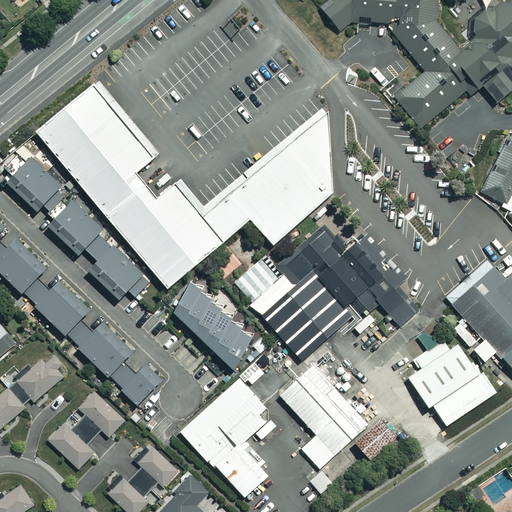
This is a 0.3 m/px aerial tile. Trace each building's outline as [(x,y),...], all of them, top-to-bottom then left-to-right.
[(323,0),(317,5),(339,34),(356,21),(384,24),(422,71),(395,93),(421,125),(463,92),(467,97),(480,86),(495,104),(511,90),(511,65),(511,64),(511,0),(510,0),(497,11),(491,9),(486,8),(480,10),(475,13),(471,18),(470,23),(470,32),(454,45),(435,22),(437,0),(323,0)] [(102,82),(39,133),(170,291),(251,220),(276,247),(335,194),(332,118),(324,110),(205,207),(181,180),(160,199),(139,175),(162,156),(102,82)] [(511,145),(506,142),(479,189),(511,206),(511,209),(507,214),(511,219),(511,145)] [(46,212),(58,201),(62,196),(57,191),(63,185),(31,155),(25,162),(16,155),(3,169),(10,176),(3,183),(35,212),(40,206),(46,212)] [(82,250),(97,234),(103,228),(72,199),(65,207),(58,201),(46,212),(54,219),(45,228),(75,257),(82,250)] [(382,306),(401,328),(421,311),(399,286),(408,278),(367,232),(351,245),(340,232),(336,235),(326,223),(277,265),(268,254),(234,284),(267,323),(318,279),(353,318),(365,333),(377,323),(371,315),(382,306)] [(97,234),(82,250),(94,261),(84,272),(116,302),(126,291),(134,298),(150,280),(112,244),(110,247),(97,234)] [(22,291),(35,277),(44,268),(15,238),(5,248),(0,243),(0,274),(20,293),(22,291)] [(511,273),(501,284),(489,271),(454,303),(511,366),(511,273)] [(65,333),(81,317),(88,310),(57,280),(48,289),(35,277),(22,291),(35,304),(33,306),(63,335),(65,333)] [(353,318),(318,279),(267,323),(303,363),(353,318)] [(250,339),(187,282),(170,311),(231,372),(250,339)] [(108,374),(120,361),(130,351),(101,322),(94,330),(81,317),(65,333),(78,346),(76,348),(106,376),(108,374)] [(469,347),(481,337),(463,318),(452,328),(469,347)] [(0,357),(17,343),(0,323),(0,357)] [(265,337),(254,344),(260,353),(271,345),(265,337)] [(483,339),(472,350),(483,362),(494,351),(483,339)] [(476,367),(461,344),(412,377),(448,430),(499,395),(479,365),(476,367)] [(0,427),(24,408),(20,403),(28,397),(32,401),(62,376),(56,368),(62,363),(55,355),(44,364),(41,361),(0,395),(0,427)] [(120,361),(108,374),(122,388),(120,390),(134,404),(159,379),(142,363),(132,373),(120,361)] [(370,426),(317,365),(282,395),(335,456),(370,426)] [(272,413),(241,379),(180,435),(244,505),(272,479),(239,444),(272,413)] [(99,429),(108,437),(123,421),(93,393),(78,408),(84,415),(70,430),(64,423),(47,440),(77,469),(94,452),(85,444),(99,429)] [(381,419),(353,442),(368,461),(396,438),(381,419)] [(156,482),(162,487),(178,470),(148,442),(132,459),(142,468),(128,483),(119,474),(102,492),(123,511),(138,511),(148,502),(143,496),(156,482)] [(331,483),(321,471),(308,482),(318,494),(331,483)] [(199,511),(194,507),(208,492),(190,475),(173,493),(176,495),(159,511),(199,511)] [(0,511),(23,511),(32,506),(19,487),(0,499),(0,511)]
